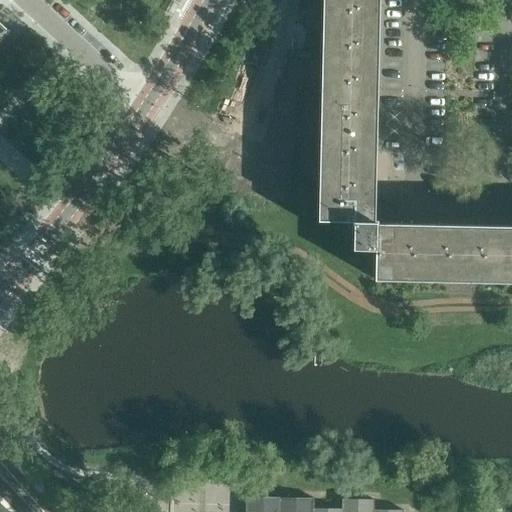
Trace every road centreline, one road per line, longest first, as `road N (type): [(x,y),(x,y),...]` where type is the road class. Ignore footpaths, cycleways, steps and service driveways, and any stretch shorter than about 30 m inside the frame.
road 1 (residential): [(147,109),(26,0)]
road 2 (unclassified): [(64,204),(147,109)]
road 3 (unclassified): [(147,109),(209,0)]
